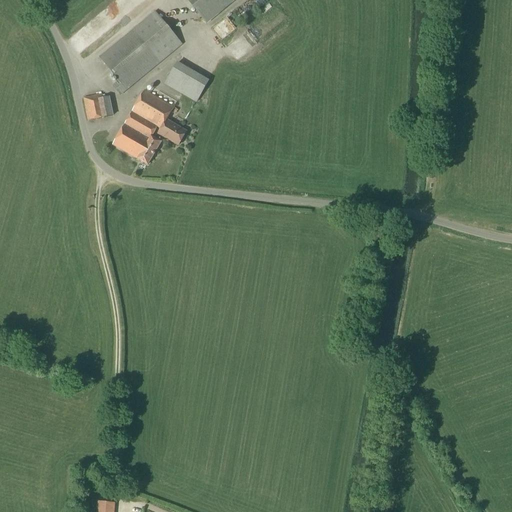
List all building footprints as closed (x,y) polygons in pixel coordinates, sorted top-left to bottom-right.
[(120,0),(115,3),(126,17),(149,0),(120,0)] [(185,0),(207,25),(237,0),(185,0)] [(120,96),(161,62),(182,45),(156,12),(100,58),(119,81),(113,86),(120,96)] [(196,103),(208,82),(177,63),(165,84),(196,103)] [(113,145),(130,155),(147,165),(161,143),(151,137),(157,127),(161,130),(158,134),(178,146),(186,132),(166,121),(174,108),(144,91),(113,145)] [(103,99),(102,95),(84,99),(88,121),(113,116),(109,98),(103,99)] [(114,511),(115,503),(97,502),(96,511),(114,511)]
